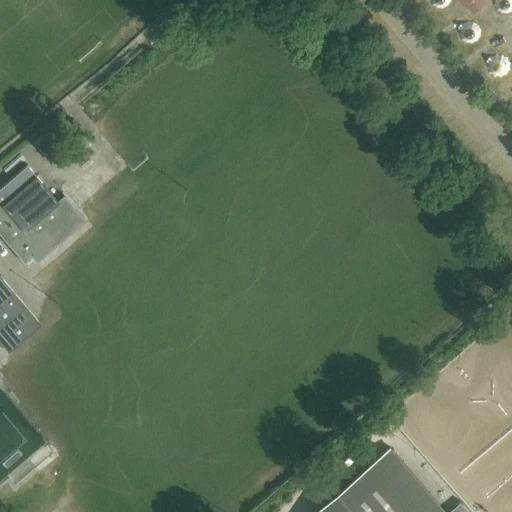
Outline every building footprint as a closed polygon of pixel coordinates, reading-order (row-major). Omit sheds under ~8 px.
[(429,0),(432,6),(437,9),(443,10),(449,7),(453,2),(452,0),(429,0)] [(464,0),(473,10),(474,12),(477,12),(483,8),(483,5),(480,1),(478,0),(464,0)] [(511,13),(511,0),(493,0),(493,6),(496,12),(501,15),(507,16),(511,13)] [(463,23),(462,24),(459,28),(459,34),(461,40),(466,44),(473,44),(478,41),(482,36),(483,30),(480,24),(475,21),(468,20),(463,23)] [(491,57),(488,62),(487,68),(490,74),(495,77),(501,78),(507,75),(511,70),(511,64),(508,58),(503,54),(497,54),(491,57)] [(28,166),(8,182),(0,188),(0,235),(24,264),(31,258),(35,263),(85,221),(64,197),(58,202),(28,166)] [(0,341),(10,352),(43,323),(0,274),(0,341)] [(445,511),(390,447),(314,511),(445,511)] [(443,501),(452,511),(473,511),(456,490),(443,501)]
